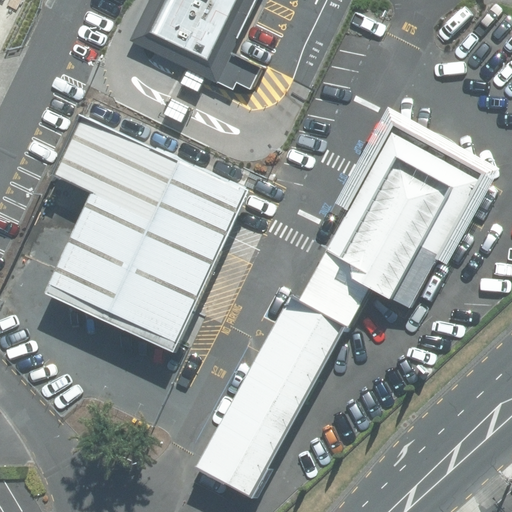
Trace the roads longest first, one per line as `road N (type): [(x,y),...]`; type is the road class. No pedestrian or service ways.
road 1 (unknown): [(511,226),(297,460),(261,511)]
road 2 (unknown): [(378,67),(197,396)]
road 3 (unknown): [(197,396),(35,342),(31,319),(66,233)]
road 4 (unknown): [(378,67),(511,152)]
road 5 (secondary): [(511,409),(405,511)]
road 6 (unknown): [(197,396),(153,511)]
